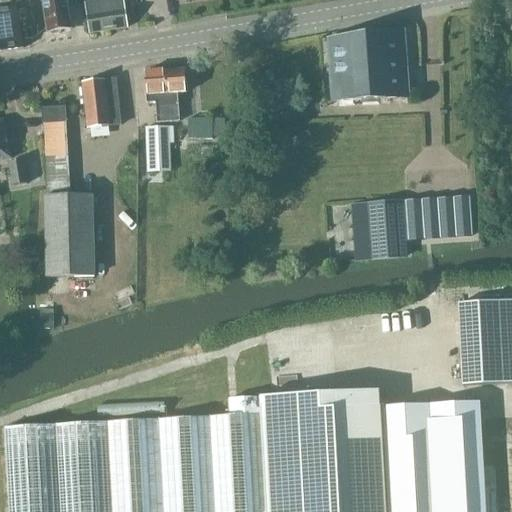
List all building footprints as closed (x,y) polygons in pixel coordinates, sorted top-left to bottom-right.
[(69,6),(74,5),(73,0),(24,0),(26,27),(46,25),(47,34),(50,34),(52,37),(57,36),(59,33),(71,33),(69,6)] [(90,35),(127,30),(123,2),(86,7),(90,35)] [(0,50),(22,48),(17,10),(0,12),(0,50)] [(405,34),(329,43),(333,103),(405,101),(409,100),(405,34)] [(186,71),(166,72),(169,124),(180,123),(178,96),(187,96),(186,71)] [(159,124),(169,124),(166,72),(146,74),(149,106),(157,104),(159,124)] [(122,125),(116,80),(83,84),(89,130),(122,125)] [(507,93),(484,94),(485,110),(508,108),(507,93)] [(44,109),(47,180),(45,180),(46,191),(69,190),(65,108),(44,109)] [(0,161),(11,160),(5,119),(0,120),(0,161)] [(213,122),(189,122),(189,141),(213,141),(213,122)] [(173,129),(147,129),(148,162),(170,161),(170,142),(174,141),(173,129)] [(23,161),(10,163),(14,187),(27,185),(23,161)] [(481,188),(462,187),(461,218),(480,218),(481,188)] [(48,279),(94,278),(92,197),(45,199),(48,279)] [(370,263),(409,260),(410,260),(406,202),(366,205),(370,263)] [(498,306),(503,384),(511,383),(511,302),(498,303),(498,306)] [(54,331),(53,305),(41,305),(41,331),(54,331)] [(503,385),(503,384),(498,306),(459,308),(464,388),(503,385)] [(265,511),(386,511),(386,503),(381,409),(380,409),(379,392),(330,395),(330,393),(323,393),(324,395),(316,396),(316,394),(309,394),(309,396),(259,399),(265,511)] [(5,429),(9,511),(265,511),(259,399),(228,400),(229,417),(5,429)] [(386,503),(485,498),(483,467),(480,404),(381,409),(386,503)] [(485,498),(485,511),(497,511),(495,467),(483,467),(485,498)] [(485,511),(485,498),(386,503),(386,511),(485,511)]
